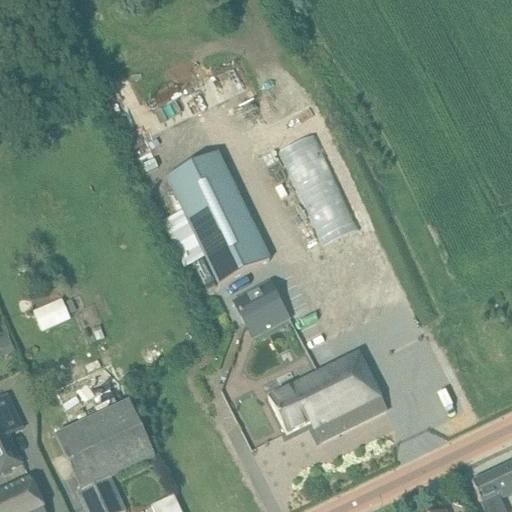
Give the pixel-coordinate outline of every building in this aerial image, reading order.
[(220,154),(166,180),(218,287),(272,261),(220,154)] [(246,326),(281,308),(270,286),(235,305),(246,326)] [(61,301),(34,313),(43,334),(70,321),(61,301)] [(360,356),(288,391),(270,400),(286,435),(311,423),(322,443),(387,411),(360,356)] [(83,494),(111,483),(110,480),(155,459),(146,441),(129,405),(57,438),(83,494)] [(0,472),(1,474),(22,464),(0,415),(0,472)] [(511,464),(472,484),(485,511),(506,511),(501,500),(511,494),(511,464)] [(44,511),(30,480),(0,493),(0,511),(44,511)] [(84,511),(124,511),(111,483),(83,494),(77,497),(84,511)] [(180,511),(174,497),(158,504),(161,511),(180,511)]
